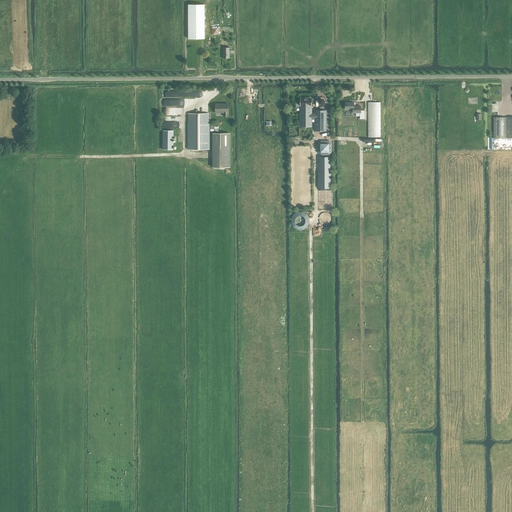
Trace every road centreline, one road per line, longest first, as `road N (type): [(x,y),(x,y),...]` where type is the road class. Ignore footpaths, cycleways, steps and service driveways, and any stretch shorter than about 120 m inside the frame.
road 1 (unclassified): [(0,79),(511,76)]
road 2 (track): [(0,198),(34,157),(188,157),(187,112),(216,93),(220,77)]
